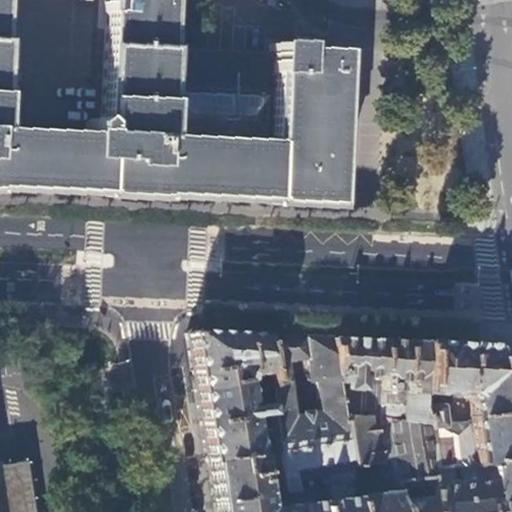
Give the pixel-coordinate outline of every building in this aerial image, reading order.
[(82,137),(0,132),(0,192),(97,197),(97,199),(157,202),(157,200),(265,204),(265,207),(329,209),(333,125),(336,52),(297,50),(298,43),(268,42),(268,52),(183,49),(167,48),(167,0),(102,0),(102,14),(103,14),(99,134),(82,133),(82,137)] [(273,450),(264,387),(263,384),(254,386),(260,424),(263,431),(254,432),(256,447),(251,448),(241,385),(245,377),(256,376),(257,380),(263,380),(256,335),(223,333),(187,332),(184,334),(186,344),(203,448),(205,462),(254,455),(262,453),(274,452),(273,450)] [(263,384),(264,387),(284,384),(282,366),(287,365),(287,362),(302,360),(299,337),(256,335),(263,380),(263,384)] [(284,384),(264,387),(273,450),(341,442),(348,466),(370,464),(387,462),(392,481),(432,476),(432,470),(431,429),(428,421),(374,418),(373,427),(362,426),(338,425),(337,416),(328,338),(299,337),(302,360),(305,382),(312,381),(315,414),(289,419),(284,384)] [(380,340),(328,338),(337,416),(362,418),(362,426),(373,427),(374,418),(376,392),(380,340)] [(403,341),(380,340),(376,392),(401,392),(403,341)] [(376,392),(374,418),(428,421),(423,408),(422,405),(422,394),(421,342),(403,341),(401,392),(376,392)] [(423,408),(428,421),(431,429),(432,470),(451,467),(458,466),(511,457),(511,346),(421,342),(422,394),(461,396),(465,400),(467,423),(444,427),(442,407),(439,405),(423,408)] [(362,418),(337,416),(338,425),(362,426),(362,418)] [(341,442),(273,450),(274,452),(276,469),(279,492),(290,491),(289,479),(324,473),(328,501),(281,506),(282,511),(353,511),(349,481),(351,479),(348,466),(341,442)] [(276,469),(274,452),(262,453),(264,471),(276,469)] [(261,508),(254,455),(205,462),(212,511),(282,511),(281,506),(281,505),(261,508)] [(451,467),(432,470),(432,476),(431,497),(430,511),(511,511),(511,457),(458,466),(459,480),(453,481),(451,467)] [(399,511),(397,502),(392,481),(387,462),(370,464),(372,483),(384,481),(385,487),(378,488),(379,494),(359,497),(358,487),(357,487),(356,479),(351,479),(349,481),(353,511),(399,511)] [(27,511),(20,463),(0,466),(0,511),(27,511)] [(430,511),(431,497),(397,502),(399,511),(430,511)]
